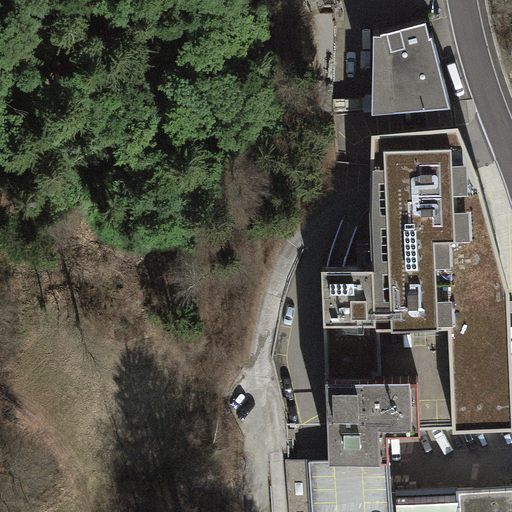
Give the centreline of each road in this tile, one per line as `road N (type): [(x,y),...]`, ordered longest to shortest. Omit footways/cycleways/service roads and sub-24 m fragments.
road 1 (unclassified): [(462,0),(511,159)]
road 2 (track): [(97,511),(63,446),(0,384)]
